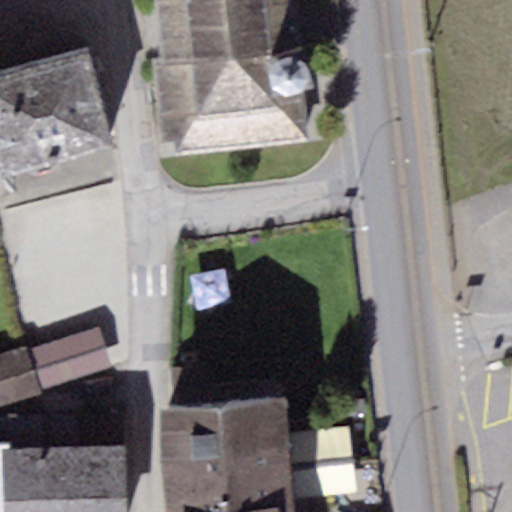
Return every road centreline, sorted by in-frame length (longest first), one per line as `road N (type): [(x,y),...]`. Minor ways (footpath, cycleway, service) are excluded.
road 1 (residential): [(143,220),(147,511)]
road 2 (residential): [(143,220),(391,187)]
road 3 (residential): [(119,0),(143,220)]
road 4 (primary): [(391,187),(370,0)]
road 5 (primary): [(410,365),(391,187)]
road 6 (primary): [(426,511),(410,365)]
